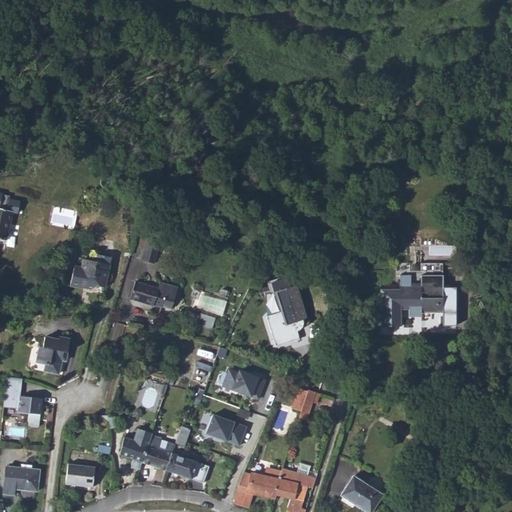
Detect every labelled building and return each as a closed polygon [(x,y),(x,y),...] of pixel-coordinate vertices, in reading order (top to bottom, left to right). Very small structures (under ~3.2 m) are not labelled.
[(77,212),(54,207),(51,224),(74,229),(77,212)] [(0,238),(6,240),(12,211),(0,208),(0,238)] [(142,260),(149,237),(161,240),(166,242),(166,240),(160,238),(161,233),(145,228),(136,258),(142,260)] [(154,263),(161,240),(149,237),(142,260),(154,263)] [(110,264),(111,257),(99,254),(98,261),(110,264)] [(81,285),(88,287),(90,290),(91,290),(98,286),(105,287),(110,264),(98,261),(83,258),(81,267),(74,265),(70,285),(80,288),(81,285)] [(380,326),(400,326),(400,309),(408,309),(419,309),(420,309),(421,311),(441,311),(441,263),(420,263),(420,283),(409,284),(409,275),(398,275),(398,289),(380,289),(380,326)] [(153,306),(153,305),(161,307),(161,306),(170,309),(177,287),(160,282),(158,288),(135,281),(130,299),(153,306)] [(302,320),(306,318),(295,285),(273,293),(279,312),(265,317),(275,346),(298,338),(296,331),(299,329),(302,326),(302,323),(302,320)] [(191,321),(199,322),(200,311),(193,310),(191,321)] [(203,312),(199,323),(213,328),(217,316),(203,312)] [(38,362),(46,363),(45,365),(47,365),(46,371),(59,374),(62,360),(63,355),(66,356),(70,338),(59,336),(58,339),(44,336),(42,347),(41,347),(38,362)] [(38,347),(34,362),(45,365),(46,363),(38,362),(41,347),(38,347)] [(268,379),(242,369),(239,376),(229,373),(225,385),(260,399),(268,379)] [(38,426),(42,397),(21,395),(22,379),(6,376),(3,406),(18,407),(18,411),(29,412),(28,424),(38,426)] [(123,402),(125,396),(130,398),(131,394),(124,392),(125,388),(122,387),(118,400),(123,402)] [(307,390),(297,387),(290,408),(300,411),(307,390)] [(305,418),(311,401),(315,402),(318,393),(317,393),(307,389),(307,390),(300,411),(298,416),(305,418)] [(215,414),(208,433),(240,445),(247,426),(215,414)] [(188,437),(191,428),(181,425),(175,442),(185,445),(188,437)] [(142,461),(151,433),(151,432),(138,427),(134,439),(124,436),(118,453),(131,457),(129,463),(140,467),(142,461)] [(165,469),(172,452),(158,447),(162,437),(151,433),(142,461),(165,469)] [(111,446),(98,443),(97,446),(94,446),(93,449),(96,450),(97,450),(99,451),(100,452),(104,452),(105,453),(109,454),(110,452),(111,446)] [(203,482),(209,466),(198,462),(198,461),(172,452),(165,469),(203,482)] [(307,475),(310,465),(300,462),(297,472),(307,475)] [(92,487),(94,466),(68,463),(65,483),(92,487)] [(14,493),(14,487),(37,490),(39,469),(6,466),(3,492),(14,493)] [(248,508),(254,493),(257,493),(274,497),(275,494),(279,478),(275,477),(277,469),(267,467),(265,475),(250,471),(249,473),(244,471),(232,503),(248,508)] [(290,497),(285,511),(304,511),(306,509),(301,508),(307,486),(312,488),(316,477),(307,475),(297,472),(282,467),(281,470),(279,478),(275,494),(290,497)] [(370,511),(383,494),(352,474),(339,495),(366,511),(370,511)]
